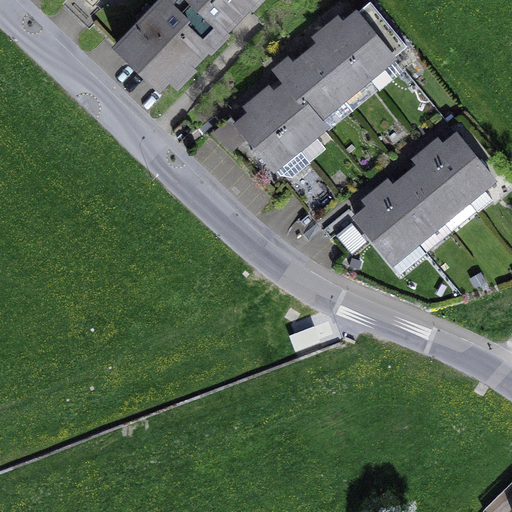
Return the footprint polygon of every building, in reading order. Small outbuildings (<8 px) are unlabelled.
[(90,30),(95,25),(69,0),(66,0),(63,4),(75,16),(90,30)] [(225,31),(237,18),(218,0),(165,0),(167,2),(158,11),(155,9),(118,47),(160,87),(168,78),(179,88),(197,70),(191,65),(207,49),(213,54),(230,36),(225,31)] [(218,0),(237,18),(249,5),(254,10),(264,0),(218,0)] [(339,19),(327,29),(369,79),(369,78),(366,74),(375,67),(383,68),(394,58),(407,47),(371,3),(344,25),(339,19)] [(358,88),(369,79),(327,29),(315,38),(320,44),(307,55),(343,100),(344,99),(341,95),(350,87),(358,88)] [(333,108),(343,100),(307,55),(293,66),(288,60),(277,70),(288,83),(325,128),(325,127),(316,115),(325,108),(333,108)] [(369,78),(379,90),(403,70),(394,58),(383,68),(375,67),(366,74),(369,78)] [(325,128),(328,132),(379,91),(369,79),(358,88),(350,87),(341,95),(344,99),(343,100),(333,108),(325,108),(316,115),(325,127),(325,128)] [(325,128),(288,83),(274,95),(270,89),(258,98),(296,144),(306,136),(314,137),(325,128)] [(291,178),(310,163),(300,149),(296,144),(258,98),(246,108),(251,114),(238,125),(249,138),(281,176),(291,178)] [(233,151),(249,138),(238,125),(233,119),(215,133),(233,151)] [(483,189),(494,180),(457,136),(443,147),(439,141),(427,150),(469,200),(479,213),(493,201),(483,189)] [(420,166),(407,177),(443,221),(453,233),(477,213),(467,201),(469,200),(427,150),(415,160),(420,166)] [(388,182),(377,192),(418,242),(428,253),(452,233),(443,222),(443,221),(407,177),(393,188),(388,182)] [(417,243),(418,242),(377,192),(365,201),(370,207),(356,218),(393,263),(391,264),(401,276),(427,254),(417,243)] [(511,511),(511,484),(485,511),(511,511)]
